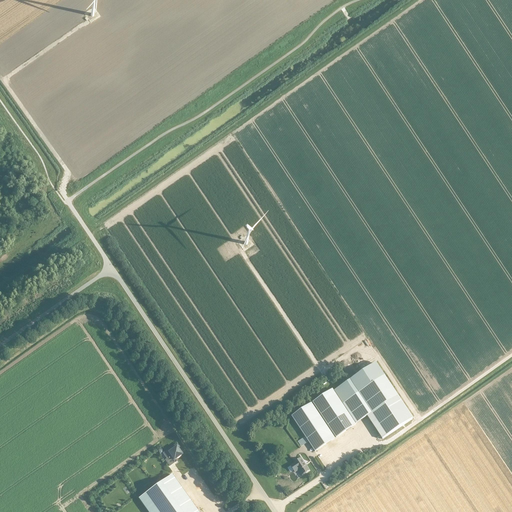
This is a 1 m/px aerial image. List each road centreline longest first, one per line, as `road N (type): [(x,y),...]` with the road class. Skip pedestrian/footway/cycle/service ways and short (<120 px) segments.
road 1 (unclassified): [(275,511),(111,269)]
road 2 (track): [(68,201),(67,171),(5,83),(89,21)]
road 3 (unclassified): [(0,345),(111,269)]
